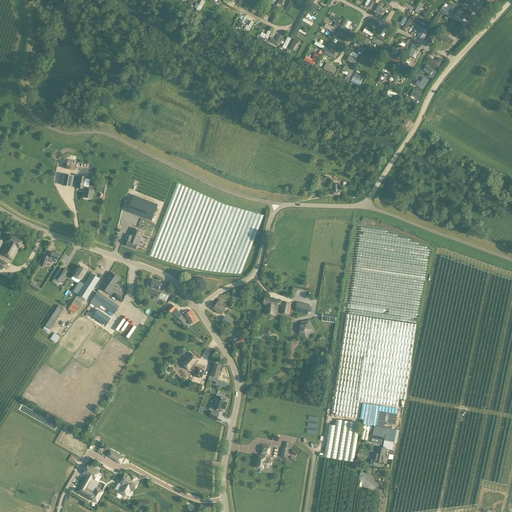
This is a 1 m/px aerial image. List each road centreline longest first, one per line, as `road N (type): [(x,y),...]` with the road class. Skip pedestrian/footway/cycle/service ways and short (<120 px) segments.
road 1 (residential): [(25,0),(22,100),(36,119),(69,133),(103,132),(220,188),(278,204)]
road 2 (unclassified): [(278,204),(364,207),(429,94),(511,0)]
road 3 (tertiary): [(197,309),(169,278),(0,209)]
road 4 (tertiary): [(224,511),(238,390),(197,309)]
road 5 (unclassified): [(197,309),(252,273),(278,204)]
